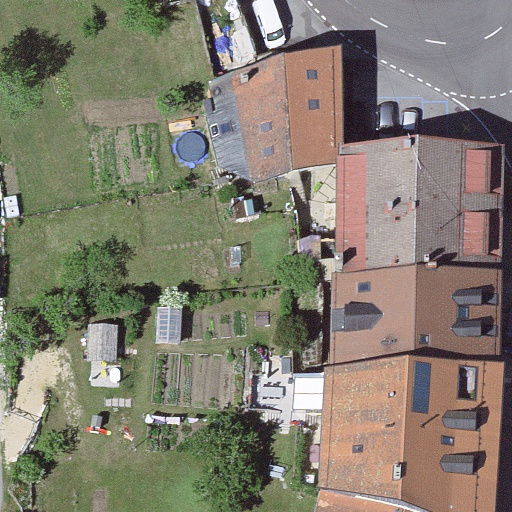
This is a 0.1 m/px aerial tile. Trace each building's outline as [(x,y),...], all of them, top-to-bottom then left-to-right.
[(342,68),(229,83),(246,195),(340,178),(340,163),(342,68)] [(505,165),(340,163),(340,178),(335,287),(503,290),(505,165)] [(503,290),(335,287),(330,380),(501,379),(503,290)] [(330,380),(318,498),(363,511),(502,511),(510,381),(501,379),(330,380)] [(363,511),(318,498),(313,511),(363,511)]
